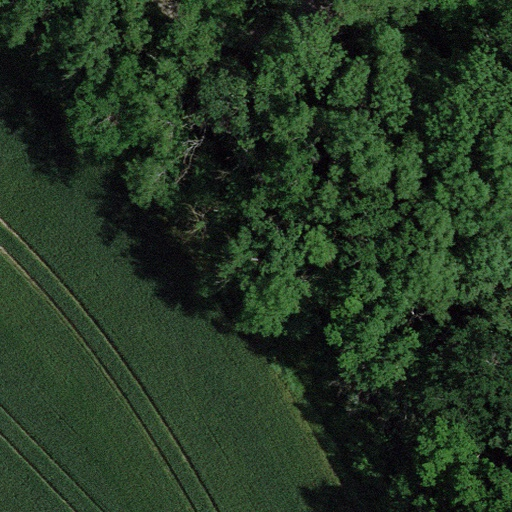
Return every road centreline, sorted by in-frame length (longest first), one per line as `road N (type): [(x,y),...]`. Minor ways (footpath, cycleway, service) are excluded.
road 1 (track): [(511,496),(320,0)]
road 2 (track): [(74,105),(197,24)]
road 3 (track): [(197,24),(263,39),(325,23)]
